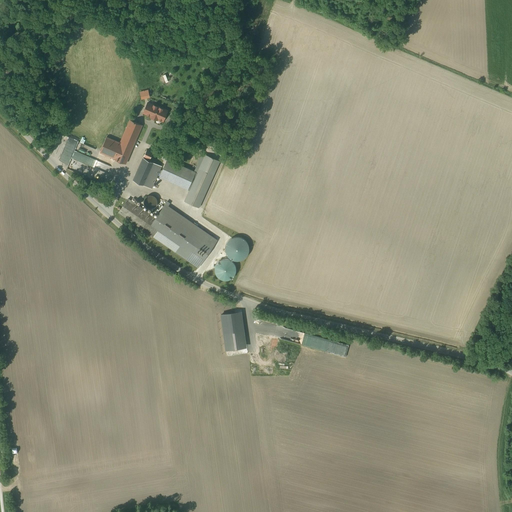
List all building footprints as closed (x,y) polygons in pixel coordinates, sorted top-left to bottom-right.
[(148,90),(139,91),(140,99),(149,98),(148,90)] [(167,111),(148,102),(144,112),(151,116),(150,117),(157,120),(158,119),(163,121),(167,111)] [(142,125),(130,120),(120,143),(107,137),(100,152),(126,163),(142,125)] [(61,157),(70,161),(78,142),(68,138),(61,157)] [(152,155),(146,152),(132,182),(151,190),(161,168),(149,163),(152,155)] [(194,171),(167,159),(159,177),(189,190),(184,201),(199,208),(220,161),(202,153),(194,171)] [(152,196),(150,195),(148,196),(146,198),(144,200),(144,202),(145,205),(146,207),(149,208),(152,209),(155,207),(157,205),(157,203),(157,201),(156,198),(155,197),(152,196)] [(155,217),(128,199),(119,212),(176,251),(185,238),(155,217)] [(165,203),(155,217),(185,238),(176,251),(198,267),(217,240),(165,203)] [(225,249),(225,253),(227,256),(230,259),(233,261),(237,261),(241,260),(245,258),(247,255),(249,252),(249,247),(248,244),(246,240),(242,238),(238,237),(234,237),(230,239),(228,241),(226,245),(225,249)] [(223,259),(221,260),(219,261),(217,263),(216,265),(215,267),(215,269),(215,272),(216,274),(217,276),(219,277),(221,279),(223,279),(226,280),(228,279),(230,279),(232,277),(234,276),(235,274),(235,272),(236,269),(235,267),(235,265),(233,263),(232,261),(230,260),(228,259),(225,259),(223,259)] [(242,311),(220,314),(225,350),(247,347),(242,311)] [(306,347),(346,356),(349,344),(308,335),(306,347)] [(260,372),(255,379),(261,384),(267,377),(260,372)] [(287,382),(279,376),(272,385),(287,396),(290,391),(283,387),(287,382)]
